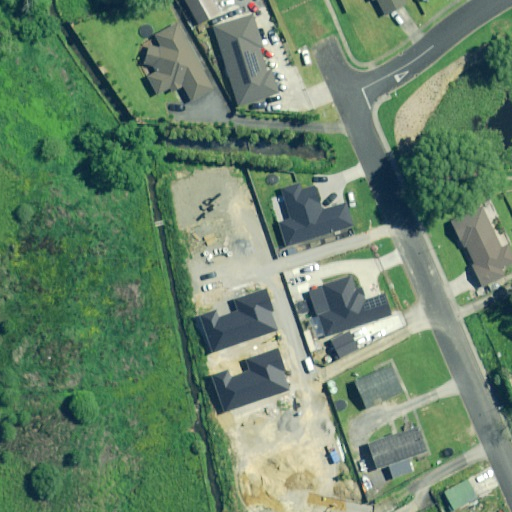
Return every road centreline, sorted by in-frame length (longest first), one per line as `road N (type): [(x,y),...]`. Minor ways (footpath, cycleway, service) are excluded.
road 1 (residential): [(348,90),(511,481)]
road 2 (residential): [(489,0),(406,61),(348,90)]
